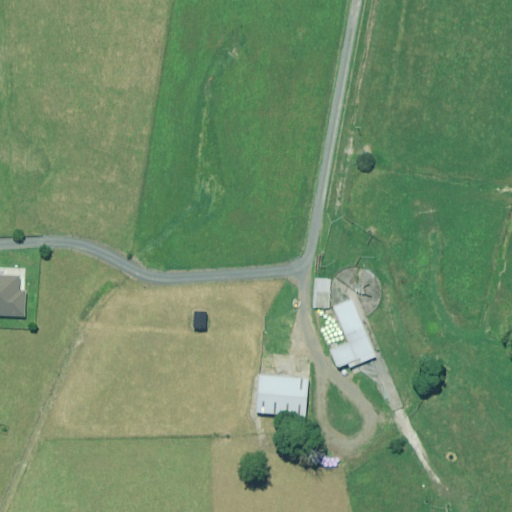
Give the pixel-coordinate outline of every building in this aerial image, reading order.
[(0,315),(28,317),(29,292),(21,292),(22,277),(0,276),(0,315)] [(332,281),(317,281),(316,308),(331,309),(332,281)] [(377,358),(354,300),(336,308),(350,343),(333,350),(340,368),(351,364),(352,368),(377,358)] [(210,312),(196,312),(196,329),(209,329),(210,312)] [(311,379),(261,376),(259,413),(308,417),(311,379)]
